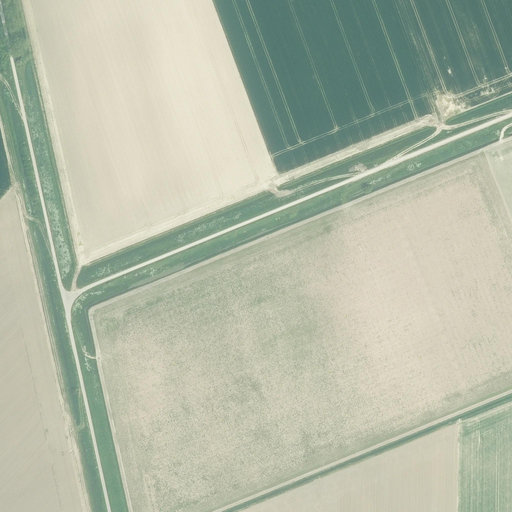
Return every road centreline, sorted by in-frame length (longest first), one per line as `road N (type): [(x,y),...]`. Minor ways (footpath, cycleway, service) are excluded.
road 1 (unclassified): [(66,308),(82,290),(511,114)]
road 2 (unclassified): [(66,308),(0,2)]
road 3 (unclassified): [(108,511),(66,308)]
